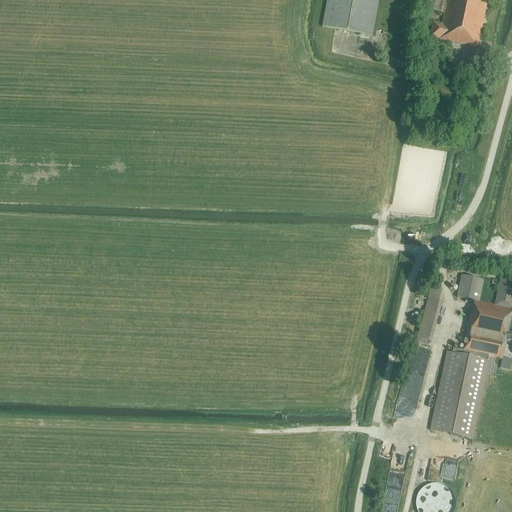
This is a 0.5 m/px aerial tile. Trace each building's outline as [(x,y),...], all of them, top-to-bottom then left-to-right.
[(396,0),(419,4),(419,0),(326,0),(322,26),(372,36),(378,0),(396,0)] [(441,13),(443,0),(426,0),(425,10),(441,13)] [(477,47),(487,0),(447,0),(442,25),(433,23),(430,37),(439,39),(439,40),(477,47)] [(511,334),(509,334),(507,333),(511,310),(511,281),(500,279),(494,306),(478,302),(483,280),(461,276),(457,298),(474,301),(472,311),(471,310),(462,351),(453,349),(452,354),(447,353),(430,431),(473,440),(488,364),(494,365),(495,358),(502,360),(505,342),(511,343),(511,334)] [(431,343),(442,303),(438,302),(441,289),(431,287),(417,339),(431,343)] [(455,480),(460,461),(449,458),(444,477),(455,480)]
